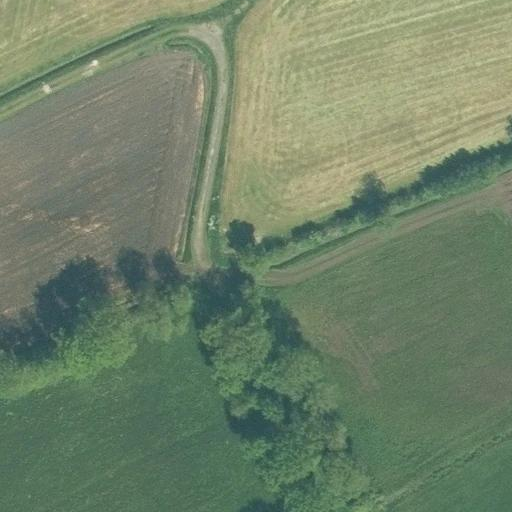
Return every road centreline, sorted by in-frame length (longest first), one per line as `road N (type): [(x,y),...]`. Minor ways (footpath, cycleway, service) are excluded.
road 1 (track): [(209,33),(221,76),(198,259),(241,311),(324,444),(344,511)]
road 2 (track): [(0,114),(156,34),(209,33),(248,0)]
